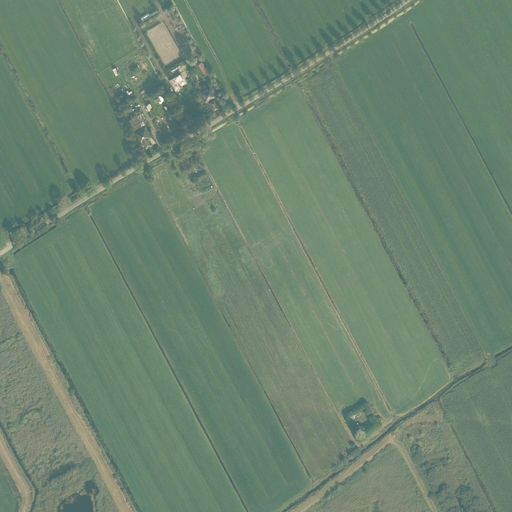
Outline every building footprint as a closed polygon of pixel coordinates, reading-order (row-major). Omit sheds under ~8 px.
[(208,72),(201,61),(196,64),(202,76),(208,72)] [(181,78),(171,83),(176,94),(181,91),(179,86),(184,84),(181,78)] [(211,99),(216,97),(211,85),(199,90),(205,102),(209,101),(210,102),(209,103),(212,109),(219,106),(216,99),(212,101),(211,99)] [(129,120),(125,112),(121,115),(125,122),(130,131),(145,123),(140,114),(129,120)] [(149,139),(152,137),(146,126),(134,132),(140,143),(143,142),(146,148),(152,145),(149,139)]
